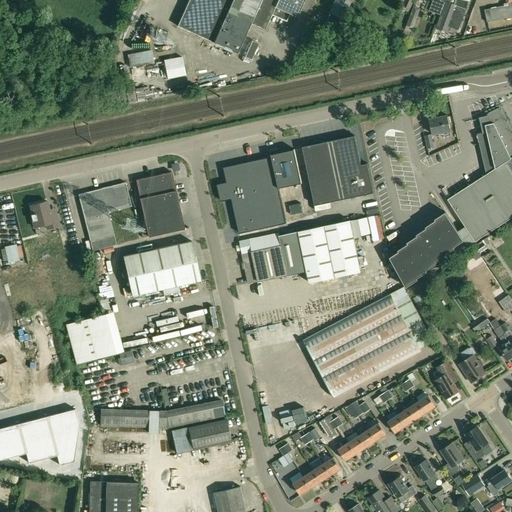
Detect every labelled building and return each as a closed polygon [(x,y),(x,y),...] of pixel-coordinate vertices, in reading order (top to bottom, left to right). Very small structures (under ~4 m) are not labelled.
[(189,0),(177,26),(237,54),(251,24),(265,30),(271,15),(286,22),(290,14),(297,17),(304,0),(189,0)] [(349,2),(344,0),(335,0),(327,20),(339,25),(349,2)] [(398,0),(403,2),(401,6),(409,10),(413,0),(398,0)] [(434,13),(439,0),(432,0),(428,11),(434,13)] [(439,0),(434,13),(440,15),(445,2),(439,0)] [(450,28),(457,30),(466,8),(467,0),(439,0),(445,2),(440,15),(435,28),(446,32),(448,27),(450,28)] [(484,10),(486,23),(511,17),(511,0),(505,0),(507,3),(507,5),(484,10)] [(410,14),(406,25),(412,28),(417,17),(410,14)] [(301,22),(295,35),(301,38),(306,24),(301,22)] [(133,48),(145,28),(140,25),(128,45),(133,48)] [(243,58),(250,61),(257,44),(251,42),(243,58)] [(128,55),(131,69),(154,64),(152,50),(128,55)] [(154,64),(131,69),(134,86),(186,75),(182,58),(154,64)] [(487,174),(448,199),(466,227),(464,228),(464,227),(461,228),(458,231),(464,241),(468,246),(475,242),(511,217),(511,132),(508,124),(500,107),(488,113),(488,114),(487,114),(487,115),(487,116),(480,117),(485,139),(480,142),(479,142),(487,174)] [(447,115),(430,119),(433,134),(450,131),(447,115)] [(431,135),(425,136),(427,148),(434,147),(431,135)] [(355,136),(330,141),(343,199),(374,193),(368,163),(361,165),(355,136)] [(330,141),(303,147),(315,205),(343,199),(330,141)] [(272,157),(224,167),(227,182),(228,182),(239,234),(286,222),(278,188),(302,182),(294,149),(271,154),(272,157)] [(172,172),(136,180),(149,237),(184,229),(172,172)] [(126,182),(78,194),(92,251),(116,245),(108,212),(132,206),(126,182)] [(33,213),(32,214),(35,227),(47,224),(48,228),(60,225),(58,214),(52,215),(50,209),(48,201),(32,205),(33,213)] [(399,252),(390,258),(408,286),(418,280),(417,278),(427,272),(427,271),(437,264),(436,263),(446,256),(445,255),(455,248),(454,247),(464,241),(458,231),(446,212),(435,219),(436,221),(426,227),(427,228),(417,235),(418,236),(407,243),(408,244),(398,251),(399,252)] [(368,217),(350,221),(354,237),(371,233),(368,217)] [(241,245),(237,246),(238,251),(242,250),(249,283),(288,275),(300,273),(302,272),(307,271),(310,282),(310,283),(361,272),(354,237),(350,221),(280,236),(279,233),(240,241),(241,245)] [(487,238),(475,246),(480,253),(487,248),(485,246),(490,242),(487,238)] [(192,242),(124,257),(133,296),(201,281),(192,242)] [(475,246),(463,255),(467,261),(473,257),(476,261),(479,259),(482,257),(480,255),(478,251),(479,251),(475,246)] [(0,312),(83,298),(75,252),(23,261),(25,274),(0,277),(0,312)] [(100,252),(89,255),(95,276),(105,273),(100,252)] [(404,288),(391,294),(420,348),(432,341),(404,288)] [(391,294),(304,340),(334,397),(421,351),(420,348),(391,294)] [(424,298),(415,303),(433,334),(441,330),(424,298)] [(107,299),(100,301),(102,311),(109,309),(107,299)] [(240,313),(252,313),(251,300),(240,300),(240,313)] [(64,321),(73,361),(122,350),(112,310),(64,321)] [(9,321),(0,323),(0,349),(16,344),(9,321)] [(506,322),(499,327),(511,345),(511,328),(509,326),(508,326),(506,322)] [(288,328),(292,338),(301,335),(298,325),(288,328)] [(511,345),(499,327),(494,330),(500,338),(504,344),(499,348),(507,360),(508,359),(509,360),(511,358),(511,345)] [(489,337),(486,339),(492,349),(495,347),(498,344),(497,343),(492,335),(489,337)] [(119,353),(120,358),(120,359),(133,356),(131,350),(119,353)] [(461,354),(456,357),(459,363),(472,383),(485,374),(481,367),(482,366),(483,364),(481,360),(478,360),(477,361),(473,355),(464,360),(461,354)] [(442,376),(435,380),(447,399),(458,392),(453,384),(450,378),(455,375),(453,372),(447,361),(436,367),(442,376)] [(412,373),(407,375),(409,379),(411,382),(416,379),(412,373)] [(22,398),(23,384),(11,383),(12,379),(5,379),(4,383),(0,383),(0,388),(0,400),(3,400),(4,397),(22,398)] [(409,379),(405,382),(409,389),(414,386),(411,382),(409,379)] [(405,382),(401,385),(405,391),(409,389),(405,382)] [(389,390),(384,393),(388,400),(393,397),(389,390)] [(384,393),(379,396),(382,401),(384,403),(388,400),(384,393)] [(428,395),(418,402),(425,413),(435,406),(428,395)] [(357,401),(352,404),(359,416),(364,413),(364,414),(371,409),(365,402),(360,405),(357,401)] [(100,409),(100,426),(166,428),(223,416),(220,402),(168,412),(100,409)] [(418,402),(408,408),(415,419),(425,413),(418,402)] [(352,404),(345,408),(348,412),(351,417),(354,415),(356,418),(359,416),(352,404)] [(292,412),(290,407),(284,410),(291,425),(309,417),(305,406),(292,412)] [(408,408),(398,415),(405,426),(415,419),(408,408)] [(59,465),(74,461),(80,424),(76,409),(47,417),(57,456),(59,465)] [(262,413),(265,422),(276,419),(273,409),(262,413)] [(398,415),(387,421),(395,433),(405,426),(398,415)] [(47,417),(18,424),(26,453),(29,463),(57,456),(47,417)] [(334,420),(333,420),(338,427),(343,424),(339,417),(334,420)] [(327,418),(320,421),(331,438),(337,434),(334,430),(330,422),(327,418)] [(226,419),(189,427),(194,450),(232,442),(226,419)] [(333,420),(330,422),(334,430),(338,427),(333,420)] [(378,422),(368,429),(376,440),(386,434),(378,422)] [(18,424),(0,428),(0,460),(26,453),(18,424)] [(265,426),(267,432),(273,430),(271,424),(265,426)] [(468,432),(465,434),(474,446),(468,450),(475,461),(485,454),(483,451),(490,446),(488,443),(477,426),(475,428),(473,426),(467,431),(468,432)] [(189,427),(171,431),(177,454),(194,450),(189,427)] [(316,428),(305,435),(309,443),(314,440),(315,441),(321,437),(316,428)] [(368,429),(358,436),(366,447),(376,440),(368,429)] [(305,435),(300,438),(305,445),(309,443),(305,435)] [(358,436),(348,442),(356,454),(366,447),(358,436)] [(348,442),(338,449),(345,460),(356,454),(348,442)] [(443,449),(441,450),(446,459),(449,463),(444,466),(450,476),(461,469),(457,463),(463,459),(452,442),(450,444),(448,443),(443,447),(443,449)] [(288,443),(284,446),(289,453),(293,450),(288,443)] [(284,456),(279,459),(284,468),(294,461),(289,453),(284,446),(283,447),(279,449),(284,456)] [(333,457),(323,463),(330,475),(341,468),(333,457)] [(483,458),(478,462),(483,468),(487,465),(483,458)] [(427,459),(415,467),(424,481),(424,480),(426,482),(432,492),(433,491),(437,497),(444,493),(446,492),(442,485),(438,487),(434,481),(437,479),(434,474),(436,473),(427,459)] [(323,463),(313,470),(320,481),(330,475),(323,463)] [(7,470),(4,481),(9,482),(12,471),(7,470)] [(313,470),(303,477),(310,488),(320,481),(313,470)] [(493,476),(486,481),(489,485),(488,486),(494,495),(502,490),(500,488),(511,480),(511,479),(505,470),(494,478),(493,476)] [(12,471),(9,482),(17,485),(15,491),(20,492),(25,475),(12,471)] [(479,474),(463,485),(469,493),(484,483),(479,474)] [(303,477),(293,483),(300,494),(310,488),(303,477)] [(400,477),(389,484),(398,498),(399,497),(402,502),(417,493),(413,486),(408,489),(400,477)] [(90,481),(89,511),(137,511),(139,483),(90,481)] [(245,511),(240,486),(213,492),(217,511),(245,511)] [(373,494),(369,497),(373,504),(371,506),(374,511),(377,509),(378,511),(393,511),(392,509),(380,490),(379,491),(378,489),(372,493),(373,494)] [(426,495),(418,500),(427,511),(434,511),(437,510),(426,495)]
